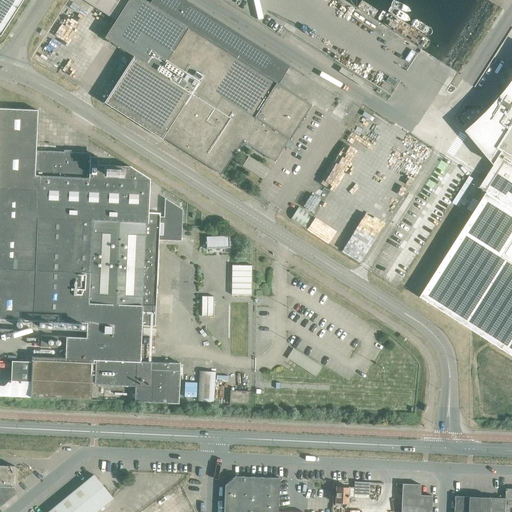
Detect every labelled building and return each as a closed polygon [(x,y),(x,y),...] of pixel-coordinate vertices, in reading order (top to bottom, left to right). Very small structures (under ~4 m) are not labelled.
[(0,0),(0,34),(21,0),(0,0)] [(83,0),(114,19),(120,9),(124,4),(126,0),(83,0)] [(163,137),(221,173),(241,140),(274,161),(296,126),(309,105),(277,85),(289,66),(185,0),(151,0),(149,3),(144,0),(128,0),(125,4),(124,4),(120,9),(122,10),(104,38),(133,56),(104,103),(162,139),(163,137)] [(397,82),(389,76),(385,81),(394,87),(397,82)] [(480,187),(487,192),(511,207),(511,81),(504,92),(507,94),(505,98),(499,94),(491,105),(498,110),(495,113),(489,109),(478,120),(466,130),(494,164),(480,187)] [(0,318),(86,323),(86,338),(41,336),(40,347),(65,348),(65,358),(32,357),(31,362),(11,361),(10,381),(9,380),(4,386),(0,385),(0,395),(30,397),(91,400),(93,359),(96,359),(94,384),(135,386),(134,402),(178,403),(180,363),(140,361),(142,325),(155,326),(158,240),(181,241),(182,209),(165,198),(163,217),(159,217),(160,213),(148,213),(149,179),(129,166),(121,166),(121,163),(113,163),(113,166),(97,165),(97,157),(90,157),(90,153),(71,152),(63,152),(54,152),(54,151),(48,151),(35,151),(37,111),(0,109),(0,318)] [(242,166),(262,179),(268,170),(248,157),(242,166)] [(420,297),(511,355),(511,207),(487,192),(486,193),(420,297)] [(311,193),(303,206),(314,212),(322,199),(311,193)] [(304,228),(312,215),(299,206),(290,219),(304,228)] [(230,236),(205,237),(205,249),(230,248),(230,236)] [(232,265),(231,295),(251,295),(252,265),(232,265)] [(159,313),(171,313),(172,295),(160,294),(159,313)] [(202,296),(201,316),(213,316),(214,296),(202,296)] [(321,366),(293,348),(287,358),(298,365),(316,376),(321,366)] [(197,401),(213,402),(215,372),(199,371),(197,401)] [(185,381),(185,396),(197,397),(197,382),(185,381)] [(229,403),(230,403),(249,404),(249,391),(230,390),(229,403)] [(14,466),(0,465),(0,505),(17,492),(14,488),(14,466)] [(95,511),(112,498),(93,475),(47,511),(95,511)] [(277,511),(279,478),(235,476),(225,485),(223,511),(277,511)] [(349,487),(348,497),(353,497),(369,498),(369,482),(354,481),(354,487),(349,487)] [(402,483),(402,484),(400,511),(431,511),(432,495),(420,495),(420,484),(402,483)] [(348,503),(348,497),(349,487),(336,486),(335,505),(341,505),(341,503),(348,503)] [(469,511),(470,497),(465,496),(464,505),(456,504),(455,511),(469,511)] [(464,505),(465,496),(456,496),(456,504),(464,505)] [(505,511),(506,498),(470,497),(469,511),(505,511)]
